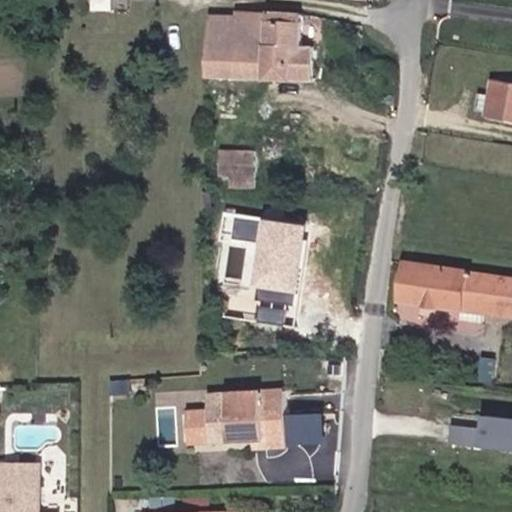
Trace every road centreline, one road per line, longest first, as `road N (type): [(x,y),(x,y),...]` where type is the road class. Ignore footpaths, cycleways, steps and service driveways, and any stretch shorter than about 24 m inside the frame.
road 1 (residential): [(355,511),(371,327),(417,101),(421,0)]
road 2 (unknown): [(420,16),(301,0)]
